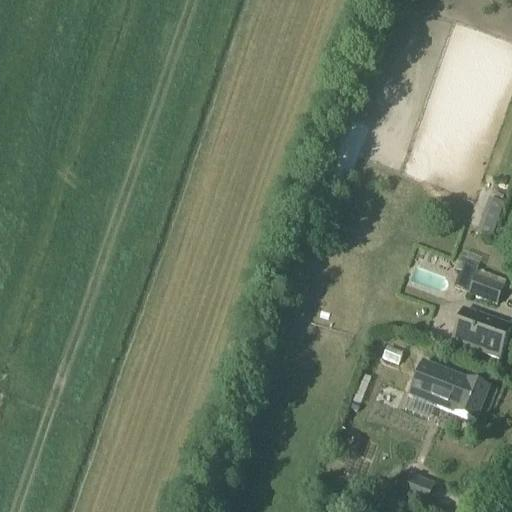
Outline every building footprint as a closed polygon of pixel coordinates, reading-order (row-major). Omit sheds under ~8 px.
[(491,204),(478,241),(491,245),(503,209),(491,204)] [(503,289),(475,279),(468,297),(497,308),(503,289)] [(500,361),(511,331),(462,313),(451,344),(500,361)] [(467,381),(423,364),(408,399),(476,425),(489,391),(467,381)] [(400,503),(424,511),(425,511),(435,488),(410,478),(400,503)]
